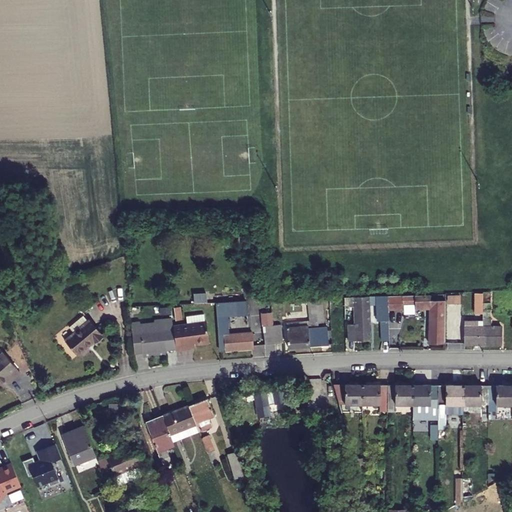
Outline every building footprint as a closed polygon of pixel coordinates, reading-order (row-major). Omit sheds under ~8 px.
[(488,311),(488,325),(488,343),(506,343),(506,325),(496,325),(496,317),(495,317),(495,290),(488,290),(488,311)] [(434,293),(393,294),(393,308),(408,308),(408,303),(420,302),(420,307),(434,307),(435,342),(451,342),(450,298),(434,299),(434,293)] [(334,296),(335,318),(350,318),(349,304),(353,304),(353,306),(358,306),(374,305),(381,305),(381,320),(385,320),(386,339),(394,339),(393,308),(393,294),(334,296)] [(315,319),(315,322),(325,321),(325,318),(330,318),(329,296),(314,297),(314,303),(315,319)] [(229,340),(229,349),(257,347),(256,332),(242,332),(242,326),(232,327),(231,301),(229,301),(221,301),(223,341),(229,340)] [(272,303),(273,320),(281,320),(280,303),(272,303)] [(374,305),(358,306),(359,324),(352,324),(353,340),(376,339),(374,305)] [(192,323),(177,324),(180,349),(196,347),(195,343),(213,341),(211,320),(209,320),(208,312),(191,314),(192,323)] [(71,325),(76,331),(90,320),(84,313),(71,325)] [(135,320),(138,352),(169,349),(166,317),(158,318),(159,320),(144,321),(144,319),(135,320)] [(65,341),(77,356),(94,342),(95,343),(103,336),(90,320),(76,331),(65,341)] [(292,321),(293,346),(334,344),(333,325),(324,325),(325,336),(316,336),(315,326),(315,323),(305,324),(304,320),(292,321)] [(469,320),(469,343),(488,343),(488,325),(482,325),(482,320),(469,320)] [(286,323),(278,324),(280,342),(288,341),(286,323)] [(268,324),(269,343),(280,342),(278,324),(268,324)] [(315,326),(316,336),(325,336),(324,325),(315,326)] [(30,362),(23,345),(12,355),(23,368),(30,362)] [(12,355),(7,349),(0,354),(0,386),(6,382),(12,376),(14,378),(24,369),(23,368),(12,355)] [(336,381),(342,401),(365,401),(365,381),(336,381)] [(391,382),(365,381),(365,401),(383,402),(383,409),(390,409),(391,382)] [(416,382),(391,382),(390,409),(398,409),(398,402),(416,402),(416,382)] [(441,382),(416,382),(416,402),(416,417),(441,417),(441,414),(441,382)] [(466,382),(441,382),(441,414),(449,414),(449,408),(449,402),(466,402),(466,382)] [(492,383),(466,382),(466,402),(484,403),(484,410),(491,410),(491,409),(492,383)] [(511,382),(492,383),(491,409),(499,409),(499,402),(511,402),(511,382)] [(253,392),(255,414),(270,413),(268,402),(272,401),(271,390),(253,392)] [(199,422),(202,430),(215,425),(211,416),(217,414),(210,396),(192,403),(199,422)] [(173,432),(199,422),(192,403),(166,413),(173,432)] [(149,419),(164,457),(172,454),(169,447),(178,443),(173,432),(166,413),(149,419)] [(445,424),(429,424),(429,439),(445,438),(445,424)] [(67,433),(78,462),(99,454),(87,425),(67,433)] [(205,436),(215,462),(221,460),(211,433),(205,436)] [(65,457),(59,441),(39,449),(43,458),(38,459),(36,455),(26,459),(32,474),(36,472),(41,484),(51,480),(53,484),(63,480),(56,460),(65,457)] [(115,468),(121,485),(145,476),(141,467),(148,464),(139,443),(110,455),(109,453),(100,456),(104,468),(106,472),(115,468)] [(231,452),(238,475),(246,473),(239,449),(231,452)] [(22,483),(14,462),(1,467),(1,469),(0,469),(0,500),(8,489),(22,483)]
